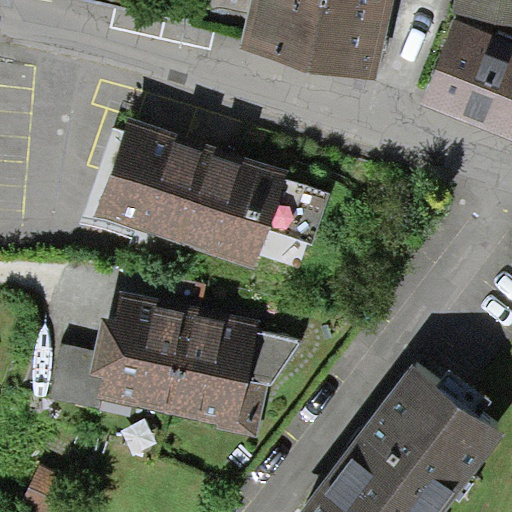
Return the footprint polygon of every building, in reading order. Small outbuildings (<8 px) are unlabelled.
[(253,0),(244,36),(376,68),(392,0),(253,0)] [(511,0),(455,0),(452,20),(447,20),(421,89),(511,123),(511,0)] [(93,204),(252,257),(266,217),(286,162),(125,107),(93,204)] [(334,177),(286,162),(266,217),(314,234),(334,177)] [(259,322),(260,316),(217,306),(169,294),(119,283),(114,306),(102,303),(91,351),(64,344),(53,393),(96,403),(100,385),(218,412),(217,420),(257,429),(270,376),(247,371),(248,367),(259,322)] [(301,331),(259,322),(248,367),(272,372),(301,331)] [(298,511),(434,511),(494,430),(405,365),(298,511)] [(39,463),(22,500),(47,511),(63,511),(78,480),(39,463)]
